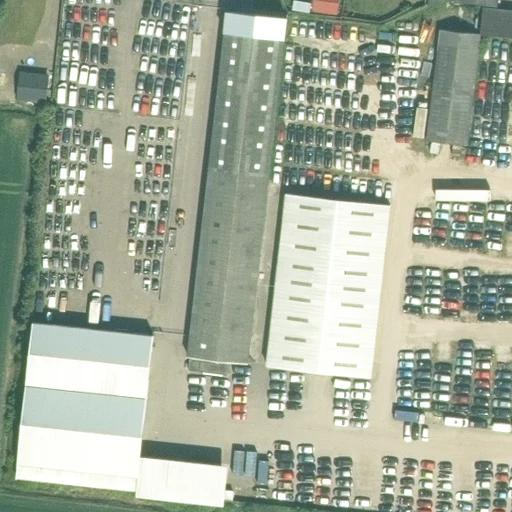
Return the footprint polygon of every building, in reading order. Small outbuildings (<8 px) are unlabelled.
[(315,0),(313,12),(337,15),(339,0),(315,0)] [(511,12),(497,11),(498,0),(455,0),(455,4),(485,7),(481,37),(511,40),(511,12)] [(310,4),(292,1),(291,11),(308,14),(310,4)] [(249,360),(251,339),(265,217),(288,15),(227,8),(189,353),(249,360)] [(366,44),(386,41),(384,29),(364,33),(366,44)] [(39,31),(9,34),(10,51),(41,48),(39,31)] [(428,141),(469,146),(481,37),(441,32),(428,141)] [(47,104),(50,75),(21,72),(18,101),(47,104)] [(191,102),(189,125),(198,126),(201,103),(191,102)] [(294,151),(293,161),(310,163),(311,154),(294,151)] [(369,377),(389,205),(285,193),(265,364),(369,377)] [(137,475),(139,456),(152,335),(33,322),(16,479),(135,492),(137,475)] [(192,355),(190,373),(231,377),(233,359),(192,355)] [(274,485),(275,475),(250,472),(249,482),(274,485)] [(249,483),(248,493),(265,494),(266,485),(249,483)] [(425,511),(431,511),(444,511),(445,504),(425,502),(425,511)]
